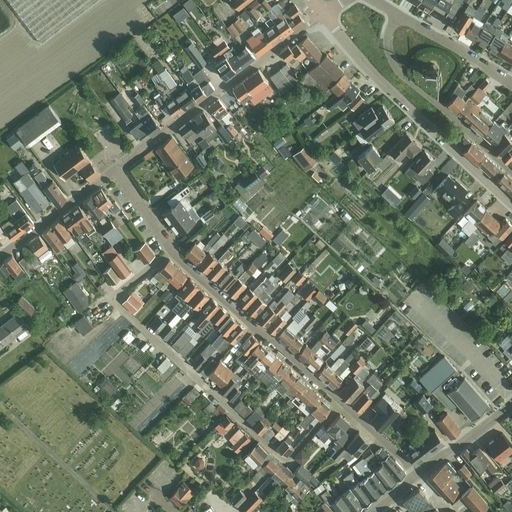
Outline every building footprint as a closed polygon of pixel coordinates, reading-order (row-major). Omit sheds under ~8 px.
[(9,0),(26,22),(42,43),(99,0),(9,0)] [(238,10),(250,0),(230,0),(231,1),(238,10)] [(266,10),(271,7),(264,0),(263,0),(260,3),(266,10)] [(419,0),(416,5),(429,12),(436,0),(419,0)] [(436,0),(429,12),(441,20),(453,0),(436,0)] [(200,2),(194,6),(207,21),(212,17),(200,2)] [(302,14),(294,4),(289,8),(290,9),(283,14),(294,29),(304,21),(300,16),(302,14)] [(468,24),(479,7),(478,7),(476,10),(468,5),(464,11),(467,13),(464,16),(461,14),(454,27),(462,32),(468,24)] [(183,7),(173,15),(178,21),(188,14),(183,7)] [(259,15),(253,7),(247,11),(254,20),(259,15)] [(464,33),(475,40),(485,24),(484,24),(479,20),(485,10),(479,7),(468,24),(469,25),(464,33)] [(285,36),(294,29),(283,14),(282,14),(281,12),(276,15),(273,10),(271,12),(268,14),(275,24),(285,36)] [(232,23),(239,32),(244,28),(237,19),(232,23)] [(485,24),(475,40),(484,46),(492,33),(492,34),(496,28),(485,22),(484,24),(485,24)] [(239,32),(232,23),(226,27),(233,36),(239,32)] [(272,46),(285,36),(275,24),(262,33),(272,46)] [(144,27),(137,30),(142,42),(149,39),(144,27)] [(498,29),(487,47),(497,54),(505,41),(508,35),(498,29)] [(247,40),(258,55),(259,55),(272,46),(262,33),(261,32),(255,37),(253,34),(247,40)] [(302,50),(311,42),(307,37),(297,45),(302,50)] [(224,41),(217,45),(222,52),(228,59),(237,71),(237,72),(255,58),(245,45),(245,46),(236,53),(232,46),(229,48),(224,41)] [(511,45),(505,41),(497,54),(511,62),(511,45)] [(185,47),(200,67),(206,62),(191,42),(185,47)] [(306,55),(315,47),(311,42),(302,50),(305,54),(306,55)] [(291,48),(290,47),(288,45),(280,51),(289,62),(295,57),(298,60),(305,54),(302,50),(297,45),(296,43),(291,48)] [(215,57),(222,52),(217,45),(210,51),(215,57)] [(310,60),(320,51),(315,47),(306,55),(310,60)] [(315,65),(324,56),(320,51),(310,60),(315,65)] [(324,56),(315,65),(299,80),(313,92),(319,86),(329,95),(333,90),(337,93),(338,93),(350,81),(342,74),(344,72),(326,54),(324,56)] [(225,56),(215,65),(225,78),(236,70),(225,56)] [(184,110),(185,110),(196,101),(186,89),(180,93),(175,86),(176,85),(158,59),(152,64),(158,73),(162,79),(170,90),(180,104),(181,104),(183,107),(183,108),(184,110)] [(286,63),(280,68),(292,84),(298,79),(286,63)] [(438,74),(438,73),(438,72),(434,65),(434,64),(432,64),(424,69),(424,70),(428,77),(430,78),(438,74)] [(194,74),(193,75),(206,94),(214,88),(208,81),(211,79),(202,68),(194,74)] [(280,68),(270,76),(282,93),(292,84),(280,68)] [(273,89),(258,69),(233,88),(242,101),(249,96),(254,103),(273,89)] [(186,83),(198,99),(199,100),(206,94),(193,75),(192,75),(188,70),(182,75),(187,82),(186,83)] [(158,73),(151,78),(156,83),(154,84),(161,94),(155,98),(155,100),(160,107),(162,107),(165,105),(174,117),(185,110),(184,110),(183,108),(183,107),(181,104),(180,104),(170,90),(162,79),(158,73)] [(461,117),(482,135),(493,123),(481,112),(482,110),(476,105),(486,93),(483,91),(490,83),(485,79),(478,87),(468,98),(474,103),(470,109),(469,108),(461,117)] [(338,93),(337,93),(325,103),(329,108),(338,102),(344,107),(348,103),(353,109),(364,98),(358,93),(358,94),(357,92),(359,90),(350,81),(338,93)] [(447,104),(455,111),(457,108),(459,109),(466,102),(465,101),(461,97),(463,95),(462,94),(464,92),(462,91),(464,89),(457,83),(450,96),(453,97),(447,104)] [(468,95),(473,90),(470,86),(465,92),(468,95)] [(119,93),(110,99),(125,120),(132,116),(126,108),(129,106),(119,93)] [(138,95),(133,98),(139,106),(144,103),(143,102),(138,95)] [(457,108),(455,111),(461,117),(469,108),(470,109),(474,103),(468,98),(465,101),(466,102),(459,109),(457,108)] [(218,99),(214,102),(208,107),(218,120),(222,124),(231,137),(237,133),(230,123),(227,125),(225,122),(232,117),(218,99)] [(511,100),(502,113),(511,121),(511,100)] [(263,101),(258,105),(262,110),(267,106),(263,101)] [(28,145),(60,121),(48,105),(16,129),(28,145)] [(143,105),(134,112),(141,120),(152,134),(161,128),(148,111),(143,105)] [(366,126),(368,125),(378,117),(386,127),(394,121),(382,106),(375,112),(371,107),(358,117),(366,126)] [(203,111),(191,120),(201,133),(203,136),(204,138),(207,141),(218,133),(215,129),(214,127),(215,126),(203,111)] [(340,113),(324,126),(328,131),(344,118),(340,113)] [(368,125),(375,135),(386,127),(378,117),(368,125)] [(131,119),(126,123),(136,137),(138,136),(143,141),(152,134),(141,120),(135,125),(131,119)] [(191,120),(178,129),(184,137),(187,134),(192,140),(201,133),(191,120)] [(493,145),(507,130),(510,126),(505,121),(499,127),(494,122),(493,123),(482,135),(493,145)] [(222,124),(215,129),(225,142),(231,137),(222,124)] [(368,141),(375,135),(368,125),(366,126),(364,127),(362,125),(359,127),(361,130),(360,131),(368,141)] [(507,130),(493,145),(491,148),(502,158),(511,147),(511,141),(505,136),(509,132),(507,130)] [(24,142),(17,132),(7,139),(14,149),(24,142)] [(416,142),(406,134),(389,151),(399,160),(406,153),(412,158),(421,149),(415,143),(416,142)] [(468,145),(463,150),(476,163),(477,161),(484,154),(463,134),(463,135),(462,137),(464,138),(462,140),(468,145)] [(193,165),(171,136),(155,149),(177,178),(193,165)] [(210,145),(204,138),(198,142),(204,149),(210,145)] [(88,182),(92,179),(100,173),(93,164),(84,152),(78,145),(53,163),(65,179),(78,168),(88,182)] [(382,157),(372,145),(358,157),(369,170),(375,164),(374,163),(382,157)] [(304,146),(293,155),(305,171),(316,162),(304,146)] [(511,147),(502,158),(506,162),(511,155),(511,147)] [(334,151),(328,157),(336,164),(341,158),(334,151)] [(340,157),(346,162),(352,156),(346,151),(340,157)] [(435,160),(424,151),(412,164),(418,169),(413,175),(423,184),(433,173),(428,168),(435,160)] [(192,158),(199,168),(207,162),(200,152),(192,158)] [(497,166),(484,154),(477,161),(490,173),(490,174),(497,166)] [(386,155),(377,164),(382,169),(391,160),(386,155)] [(352,158),(348,162),(354,169),(358,165),(352,158)] [(22,175),(14,182),(20,190),(29,202),(31,200),(38,210),(49,202),(33,180),(27,172),(30,170),(22,160),(14,165),(22,175)] [(490,174),(490,173),(490,174),(508,190),(511,186),(511,179),(497,166),(490,174)] [(41,171),(34,176),(39,182),(57,206),(66,199),(52,180),(49,183),(45,178),(46,177),(41,171)] [(241,181),(247,189),(260,179),(254,171),(241,181)] [(318,181),(321,178),(314,172),(311,175),(318,181)] [(459,186),(448,175),(436,188),(453,204),(447,210),(454,216),(465,204),(459,199),(467,191),(460,184),(459,186)] [(191,191),(187,185),(177,192),(181,198),(161,214),(163,216),(164,215),(169,221),(168,223),(169,224),(188,210),(192,207),(184,196),(191,191)] [(414,198),(421,190),(416,186),(409,193),(414,198)] [(114,213),(120,208),(115,201),(112,203),(101,188),(92,195),(103,210),(109,206),(114,213)] [(388,189),(382,194),(394,205),(400,200),(388,189)] [(429,198),(422,192),(403,212),(411,218),(429,198)] [(103,210),(92,195),(82,202),(95,218),(99,215),(102,218),(106,214),(103,210)] [(14,207),(9,211),(13,217),(24,231),(34,223),(23,209),(16,199),(11,203),(14,207)] [(469,220),(461,228),(465,232),(473,223),(474,222),(486,210),(486,209),(476,200),(463,215),(469,220)] [(95,228),(78,205),(70,211),(79,223),(81,224),(88,234),(95,228)] [(211,207),(199,216),(204,222),(216,213),(211,207)] [(188,210),(169,224),(175,232),(176,231),(178,233),(195,220),(188,210)] [(486,210),(474,222),(489,235),(487,236),(493,241),(492,242),(495,245),(502,238),(511,227),(511,224),(505,218),(500,223),(486,210)] [(79,223),(70,211),(63,217),(80,240),(88,234),(81,224),(79,223)] [(12,239),(24,231),(13,217),(1,225),(6,232),(12,239)] [(59,220),(50,226),(62,242),(71,235),(68,231),(59,220)] [(123,237),(116,228),(110,220),(99,228),(105,237),(112,245),(123,237)] [(287,223),(278,234),(284,240),(293,229),(287,223)] [(473,223),(465,232),(469,235),(477,227),(473,223)] [(63,242),(50,226),(42,232),(56,251),(64,244),(63,242)] [(247,235),(259,247),(265,241),(253,229),(247,235)] [(194,242),(185,252),(196,262),(210,247),(211,246),(221,235),(217,232),(206,244),(202,249),(194,242)] [(478,238),(473,232),(464,241),(470,247),(478,238)] [(221,235),(211,246),(214,249),(219,244),(220,246),(227,238),(222,234),(221,235)] [(48,247),(38,235),(24,246),(32,258),(29,260),(34,266),(39,262),(35,256),(48,247)] [(442,236),(435,243),(447,256),(454,248),(442,236)] [(144,263),(155,255),(145,242),(134,250),(144,263)] [(215,279),(226,267),(221,262),(225,257),(228,259),(233,254),(227,249),(218,259),(206,272),(215,280),(215,279)] [(218,259),(209,251),(198,264),(206,272),(218,259)] [(117,252),(108,260),(112,265),(111,266),(120,278),(130,270),(117,252)] [(27,275),(12,255),(0,264),(0,272),(3,277),(10,271),(17,280),(23,275),(25,277),(27,275)] [(26,255),(18,261),(28,273),(35,268),(34,266),(29,260),(26,255)] [(226,290),(235,298),(235,297),(246,285),(243,282),(257,267),(263,261),(258,256),(252,262),(247,268),(226,290)] [(274,267),(278,262),(271,257),(267,263),(274,267)] [(468,269),(473,265),(468,258),(463,262),(468,269)] [(169,259),(159,269),(166,276),(165,278),(167,280),(178,268),(169,259)] [(80,276),(89,270),(83,261),(74,267),(80,276)] [(218,282),(226,290),(247,268),(241,263),(237,268),(239,270),(235,275),(229,270),(218,282)] [(285,282),(296,270),(289,264),(279,275),(285,282)] [(461,267),(460,268),(464,273),(468,269),(464,265),(461,267)] [(111,266),(103,272),(112,284),(120,278),(111,266)] [(178,268),(167,280),(169,281),(171,280),(178,286),(187,276),(178,268)] [(299,272),(292,279),(296,282),(299,279),(301,281),(305,277),(299,272)] [(238,300),(237,300),(246,308),(264,289),(271,281),(274,277),(271,275),(268,278),(266,276),(252,291),(249,288),(238,300)] [(172,308),(177,313),(200,287),(190,278),(178,291),(184,296),(181,300),(180,299),(172,308)] [(467,279),(461,284),(468,292),(470,290),(471,289),(474,286),(467,279)] [(91,302),(76,282),(63,291),(78,311),(91,302)] [(310,285),(302,294),(308,300),(311,296),(316,291),(310,285)] [(198,308),(209,296),(200,287),(177,313),(181,317),(189,308),(188,308),(192,304),(198,308)] [(316,291),(311,296),(319,304),(327,295),(319,288),(316,291)] [(264,289),(246,308),(255,316),(266,303),(272,297),(266,292),(267,292),(264,289)] [(164,303),(170,307),(177,296),(171,292),(164,303)] [(336,307),(341,301),(331,293),(326,298),(336,307)] [(142,304),(131,294),(122,303),(133,313),(142,304)] [(35,308),(21,296),(14,303),(28,315),(35,308)] [(196,321),(202,326),(220,306),(212,299),(201,311),(203,313),(196,321)] [(269,305),(257,318),(266,326),(283,308),(286,304),(282,300),(273,309),(269,305)] [(220,306),(202,326),(198,331),(203,336),(212,326),(214,328),(228,313),(220,306)] [(266,326),(274,334),(286,321),(281,316),(285,310),(283,308),(266,326)] [(75,320),(86,330),(96,319),(86,309),(75,320)] [(381,322),(386,315),(380,311),(376,318),(381,322)] [(28,327),(18,313),(6,322),(17,336),(28,327)] [(238,322),(229,314),(219,326),(225,332),(223,334),(222,333),(211,344),(216,348),(239,323),(238,322)] [(293,319),(277,336),(286,344),(310,318),(306,314),(298,323),(293,319)] [(310,318),(286,344),(294,352),(303,342),(299,338),(307,329),(317,318),(313,314),(310,318)] [(156,330),(164,320),(158,315),(150,324),(156,330)] [(357,325),(352,320),(343,329),(348,334),(357,325)] [(17,336),(6,322),(0,325),(0,337),(5,344),(17,336)] [(167,340),(176,330),(168,322),(159,332),(167,340)] [(239,323),(216,348),(220,351),(231,340),(235,343),(246,329),(239,323)] [(131,340),(138,333),(129,326),(123,332),(131,340)] [(172,344),(180,351),(190,340),(192,337),(185,330),(172,344)] [(306,344),(297,354),(306,362),(319,347),(327,338),(331,334),(327,331),(323,334),(310,348),(306,344)] [(319,347),(306,362),(314,370),(323,360),(319,356),(324,350),(327,353),(338,341),(340,338),(333,332),(331,334),(327,338),(319,347)] [(511,333),(509,336),(511,339),(511,342),(507,348),(503,351),(510,360),(509,361),(511,365),(511,333)] [(244,360),(245,359),(260,342),(251,334),(235,352),(244,360)] [(149,336),(142,343),(147,347),(153,340),(149,336)] [(424,344),(427,340),(422,336),(419,339),(424,344)] [(190,340),(180,351),(184,355),(195,344),(190,340)] [(244,360),(241,363),(244,366),(248,370),(267,349),(260,342),(245,359),(244,360)] [(341,343),(337,347),(330,356),(334,359),(345,347),(341,343)] [(267,349),(248,370),(256,377),(257,376),(262,371),(275,356),(267,349)] [(371,363),(385,356),(381,349),(368,356),(371,363)] [(194,372),(207,358),(202,354),(190,368),(194,372)] [(275,356),(262,371),(273,380),(268,386),(267,387),(271,391),(275,386),(277,385),(290,370),(275,356)] [(471,419),(488,404),(464,376),(464,377),(455,369),(456,369),(444,356),(419,378),(430,391),(450,411),(456,406),(452,401),(454,399),(471,419)] [(326,363),(317,372),(326,380),(344,359),(342,357),(338,358),(330,366),(326,363)] [(356,360),(350,368),(356,373),(362,366),(365,362),(360,357),(357,361),(356,360)] [(208,373),(217,363),(212,359),(200,372),(205,376),(208,373)] [(344,359),(326,380),(334,388),(343,378),(339,374),(343,369),(349,363),(344,359)] [(208,373),(221,385),(233,372),(220,360),(217,363),(208,373)] [(339,392),(349,402),(364,386),(362,385),(362,379),(369,371),(362,366),(353,376),(339,392)] [(283,394),(298,377),(290,370),(275,386),(283,394)] [(369,385),(352,404),(361,412),(372,399),(379,392),(377,389),(381,384),(375,378),(377,377),(372,373),(366,380),(370,384),(369,385)] [(231,377),(219,390),(232,401),(241,391),(235,386),(237,383),(231,377)] [(290,401),(292,400),(306,384),(298,377),(283,394),(281,395),(284,398),(288,394),(291,397),(287,402),(289,403),(290,401)] [(415,377),(409,383),(419,392),(425,386),(415,377)] [(306,384),(292,400),(300,407),(314,391),(306,384)] [(113,399),(118,404),(126,396),(122,391),(113,399)] [(314,391),(300,407),(307,414),(322,398),(314,391)] [(378,412),(371,421),(382,431),(399,412),(390,404),(393,400),(385,393),(381,396),(372,407),(378,412)] [(431,405),(423,394),(413,402),(421,412),(431,405)] [(322,398),(307,414),(299,423),(305,427),(316,415),(321,419),(331,407),(322,398)] [(234,407),(246,418),(254,410),(241,399),(234,407)] [(404,404),(400,409),(407,413),(410,408),(404,404)] [(246,418),(254,425),(263,415),(265,413),(257,406),(254,410),(246,418)] [(437,420),(450,438),(461,431),(447,412),(437,420)] [(332,446),(336,449),(331,455),(337,460),(347,449),(341,444),(349,435),(343,430),(349,423),(339,414),(319,438),(324,442),(331,434),(335,437),(334,439),(336,442),(332,446)] [(263,415),(254,425),(253,426),(261,433),(268,426),(271,423),(263,415)] [(234,423),(227,416),(215,428),(223,435),(234,423)] [(271,426),(277,432),(281,428),(275,422),(271,426)] [(284,424),(281,428),(277,432),(283,437),(290,430),(284,424)] [(275,432),(268,426),(261,433),(268,439),(275,432)] [(249,438),(243,433),(238,428),(228,439),(233,444),(231,445),(237,451),(249,438)] [(413,449),(406,454),(415,466),(445,443),(434,429),(418,442),(416,439),(409,444),(413,449)] [(357,455),(369,441),(359,432),(346,445),(357,455)] [(511,450),(511,445),(502,433),(487,445),(499,461),(511,450)] [(276,448),(286,457),(293,448),(284,439),(276,448)] [(258,471),(270,459),(273,456),(258,441),(243,456),(258,471)] [(479,447),(471,454),(483,469),(484,468),(488,473),(495,467),(479,447)] [(381,448),(375,453),(381,460),(383,463),(396,480),(405,473),(401,467),(395,461),(388,455),(388,454),(381,448)] [(471,454),(467,448),(466,448),(460,453),(470,465),(470,464),(478,474),(483,469),(471,454)] [(381,460),(379,462),(381,465),(377,468),(369,458),(374,454),(371,449),(362,455),(364,458),(386,488),(396,480),(383,463),(381,460)] [(366,478),(359,483),(372,499),(386,488),(364,458),(356,464),(366,478)] [(270,459),(258,471),(262,475),(267,470),(269,472),(271,475),(279,467),(282,464),(277,460),(274,462),(270,459)] [(452,505),(462,496),(465,493),(450,476),(452,474),(456,478),(459,475),(454,469),(447,462),(426,478),(447,500),(448,500),(452,505)] [(301,464),(293,472),(305,483),(312,475),(301,464)] [(471,474),(463,465),(457,470),(465,479),(471,474)] [(279,467),(271,475),(276,479),(272,483),(276,486),(280,482),(281,482),(287,475),(291,472),(285,467),(282,470),(279,467)] [(372,499),(359,483),(351,472),(343,478),(347,484),(351,488),(364,505),(371,499),(372,499)] [(287,475),(281,482),(289,491),(296,484),(287,475)] [(313,475),(308,481),(314,486),(319,481),(313,475)] [(496,492),(505,484),(497,476),(488,484),(496,492)] [(296,484),(289,491),(299,500),(306,493),(311,489),(300,480),(296,484)] [(194,491),(184,481),(170,496),(181,506),(194,491)] [(321,482),(313,488),(317,493),(325,487),(321,482)] [(472,486),(465,493),(462,496),(475,511),(481,511),(489,505),(472,486)] [(351,488),(341,495),(353,511),(364,505),(351,488)] [(419,488),(418,488),(403,500),(412,511),(413,511),(418,509),(420,511),(430,511),(435,508),(419,488)] [(236,506),(246,496),(239,489),(229,498),(236,506)] [(353,511),(341,495),(335,500),(327,490),(322,494),(329,504),(331,503),(338,511),(353,511)] [(248,511),(262,499),(254,492),(240,507),(244,511),(248,511)] [(327,511),(333,511),(324,503),(322,505),(328,511),(327,511)]
